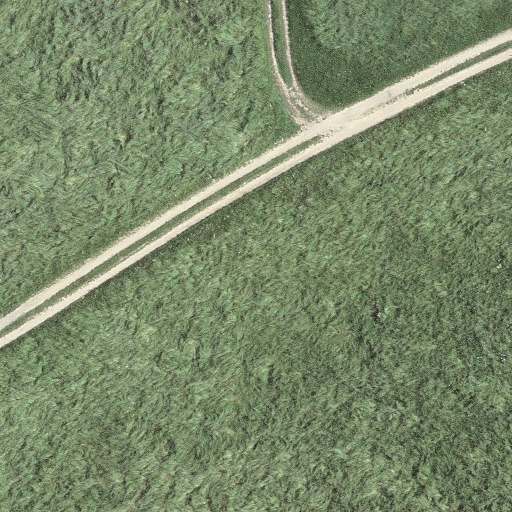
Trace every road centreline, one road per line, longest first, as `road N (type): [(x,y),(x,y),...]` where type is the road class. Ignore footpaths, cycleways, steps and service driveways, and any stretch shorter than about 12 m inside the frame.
road 1 (track): [(511,49),(303,143),(0,325)]
road 2 (track): [(332,130),(293,96),(279,0)]
